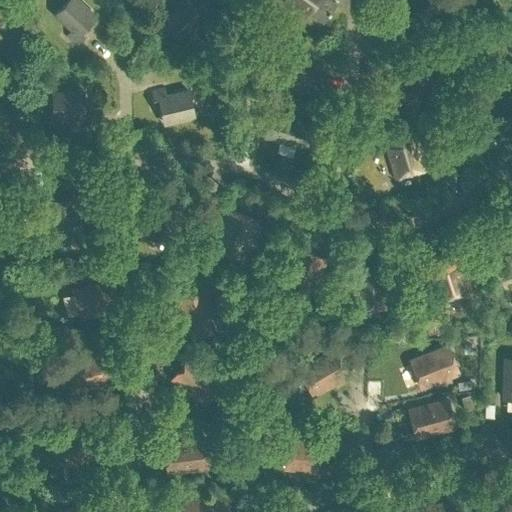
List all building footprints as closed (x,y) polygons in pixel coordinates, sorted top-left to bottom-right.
[(77,43),(84,36),(80,33),(96,16),(78,0),(68,0),(55,14),(72,30),(68,35),(77,43)] [(204,19),(186,0),(170,16),(165,11),(156,20),(163,27),(166,24),(182,40),(204,19)] [(323,22),(336,3),(332,0),(284,0),(307,15),(309,12),(323,22)] [(443,13),(433,0),(392,0),(391,2),(396,10),(400,7),(413,25),(430,14),(434,20),(443,13)] [(312,90),(314,80),(309,79),(314,57),(284,50),(278,76),(301,81),(299,87),(312,90)] [(437,100),(425,69),(403,77),(401,71),(389,75),(393,85),(397,83),(405,104),(424,97),(426,104),(437,100)] [(166,96),(164,90),(152,92),(155,102),(159,101),(164,123),(195,116),(189,90),(166,96)] [(84,115),(84,93),(53,93),(53,119),(76,119),(76,125),(89,125),(89,115),(84,115)] [(247,108),(248,94),(238,93),(237,107),(247,108)] [(511,95),(500,102),(497,95),(487,100),(502,130),(511,124),(511,95)] [(444,111),(456,106),(453,98),(441,102),(444,111)] [(307,149),(315,123),(271,110),(263,137),(307,149)] [(446,120),(448,130),(460,127),(459,118),(446,120)] [(392,177),(422,169),(415,143),(411,144),(407,131),(385,137),(391,158),(387,159),(392,177)] [(172,244),(186,204),(157,194),(143,234),(172,244)] [(51,241),(79,239),(77,199),(49,201),(51,241)] [(242,257),(256,220),(229,210),(216,248),(242,257)] [(295,229),(302,217),(294,213),(287,225),(295,229)] [(309,295),(325,259),(300,247),(283,284),(309,295)] [(458,268),(453,252),(430,259),(438,284),(434,285),(439,303),(470,294),(462,267),(458,268)] [(201,275),(204,266),(191,262),(188,270),(201,275)] [(384,307),(386,267),(358,266),(356,306),(384,307)] [(59,282),(73,279),(71,270),(57,273),(59,282)] [(81,317),(119,307),(112,280),(74,290),(81,317)] [(193,336),(219,326),(204,289),(178,299),(193,336)] [(421,387),(458,372),(448,346),(411,360),(421,387)] [(71,392),(112,381),(104,350),(63,360),(71,392)] [(313,394),(348,374),(334,350),(299,370),(313,394)] [(205,403),(222,380),(190,356),(173,378),(205,403)] [(511,398),(511,358),(505,358),(503,398),(511,398)] [(461,401),(470,399),(467,385),(458,388),(461,401)] [(416,437),(455,427),(448,400),(409,410),(416,437)] [(493,416),(493,404),(484,404),(484,416),(493,416)] [(66,465),(108,454),(99,422),(57,433),(66,465)] [(314,435),(327,437),(328,428),(315,426),(314,435)] [(168,472),(208,467),(204,439),(164,444),(168,472)] [(325,472),(328,444),(288,439),(285,467),(325,472)] [(170,486),(184,484),(183,476),(169,477),(170,486)] [(441,511),(470,511),(476,492),(450,484),(441,511)] [(183,511),(223,511),(222,498),(182,503),(183,511)] [(0,504),(0,509),(1,511),(11,511),(6,501),(0,504)]
